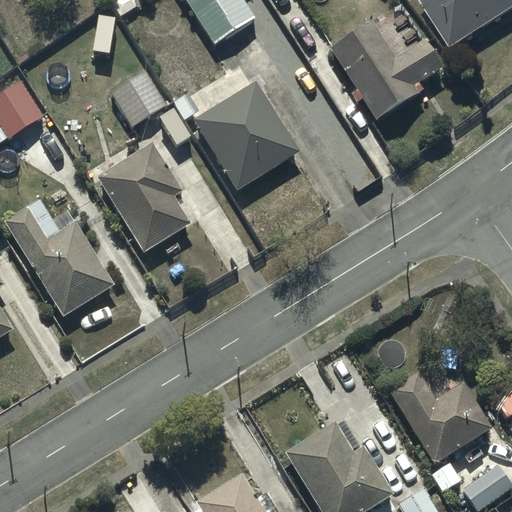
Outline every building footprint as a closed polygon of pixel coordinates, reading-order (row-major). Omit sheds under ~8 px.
[(237,0),(178,0),(213,55),(255,27),(237,0)] [(511,0),(422,0),(419,2),(454,55),(511,16),(511,0)] [(373,30),(328,57),(375,133),(424,103),(419,94),(443,79),(424,48),(395,66),(373,30)] [(145,75),(110,96),(131,129),(165,108),(145,75)] [(21,86),(0,99),(0,132),(6,142),(42,120),(21,86)] [(258,90),(193,129),(237,202),(302,162),(258,90)] [(153,150),(97,186),(144,262),(190,234),(174,207),(184,201),(153,150)] [(41,206),(3,230),(64,329),(118,296),(70,219),(55,228),(41,206)] [(0,287),(0,367),(0,366),(0,347),(14,339),(0,315),(0,297),(4,295),(0,287)] [(422,381),(389,399),(442,497),(457,488),(446,467),(492,441),(465,391),(436,407),(422,381)] [(336,431),(286,462),(316,511),(383,511),(395,505),(365,456),(355,462),(336,431)] [(511,494),(496,472),(461,496),(471,511),(487,511),(511,495),(511,494)] [(261,511),(244,483),(197,511),(196,511),(261,511)] [(435,511),(425,493),(396,510),(397,511),(435,511)]
